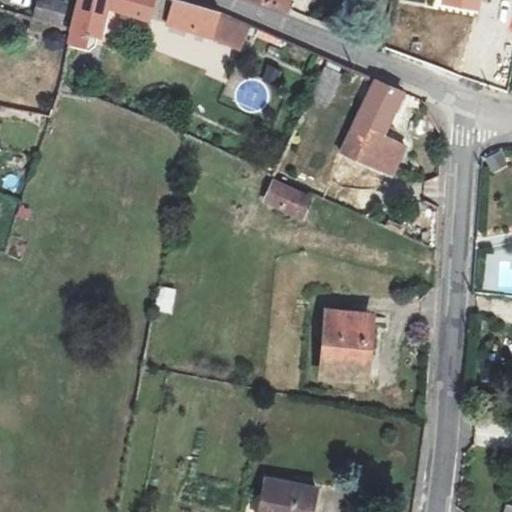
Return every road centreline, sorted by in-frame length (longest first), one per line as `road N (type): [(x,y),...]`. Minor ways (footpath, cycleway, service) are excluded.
road 1 (residential): [(467,111),(446,397),(429,511)]
road 2 (residential): [(467,111),(364,52),(224,0)]
